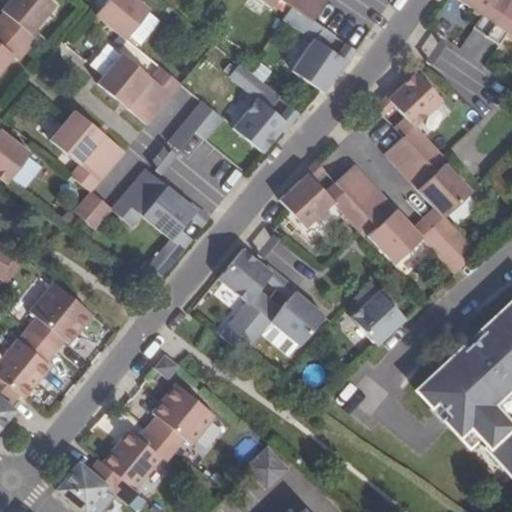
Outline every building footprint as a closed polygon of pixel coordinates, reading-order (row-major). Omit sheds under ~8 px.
[(0,16),(0,27),(27,50),(36,40),(30,36),(55,6),(47,0),(9,0),(0,11),(3,13),(0,16)] [(107,0),(95,16),(124,40),(149,10),(136,0),(107,0)] [(301,14),(311,0),(257,0),(271,9),(276,0),(281,0),(291,7),(301,14)] [(325,0),(311,0),(301,14),(312,21),(326,0),(325,0)] [(473,28),(485,37),(511,0),(457,0),(481,16),(473,28)] [(511,0),(485,37),(498,46),(507,34),(511,37),(511,0)] [(327,49),(335,37),(312,21),(301,14),(291,7),(284,19),(313,40),(291,71),(316,89),(323,93),(345,62),(327,49)] [(0,72),(14,56),(19,60),(27,50),(0,27),(0,72)] [(96,84),(147,126),(163,105),(143,88),(151,79),(121,54),(103,76),(96,84)] [(232,129),(262,153),(287,124),(269,109),(278,98),(279,98),(247,72),(241,67),(231,78),(257,99),(232,129)] [(143,88),(163,105),(180,85),(159,69),(151,79),(143,88)] [(420,157),(430,167),(442,157),(414,126),(441,102),(415,73),(387,100),(404,119),(393,129),(402,138),(402,137),(420,157)] [(184,123),(194,132),(204,141),(222,119),(201,102),(184,123)] [(87,156),(107,173),(124,153),(74,111),(68,119),(50,141),(79,166),(87,156)] [(167,143),(178,151),(194,132),(184,123),(167,143)] [(0,179),(6,184),(29,153),(0,128),(0,179)] [(383,155),(401,174),(420,157),(402,137),(402,138),(383,155)] [(79,166),(71,176),(91,193),(107,173),(87,156),(79,166)] [(401,174),(411,185),(430,167),(420,157),(401,174)] [(423,218),(465,264),(476,253),(443,218),(470,192),(444,164),(416,190),(433,208),(423,218)] [(335,183),(343,193),(362,175),(353,166),(335,183)] [(128,190),(149,207),(165,187),(156,178),(145,170),(128,190)] [(325,193),(307,174),(278,201),(289,211),(305,229),(332,203),(359,233),(371,222),(361,212),(343,193),(335,183),(325,193)] [(343,193),(361,212),(380,194),(362,175),(343,193)] [(139,277),(153,287),(191,240),(180,230),(195,211),(165,187),(149,207),(141,217),(169,240),(139,277)] [(111,211),(132,228),(141,217),(149,207),(128,190),(112,210),(111,211)] [(91,193),(91,194),(74,214),(95,231),(111,211),(112,210),(91,193)] [(361,212),(371,222),(390,205),(380,194),(361,212)] [(367,236),(393,264),(420,239),(453,274),(465,264),(423,218),(412,228),(395,210),(367,236)] [(0,247),(0,275),(15,254),(1,245),(0,247)] [(231,346),(268,300),(257,291),(271,274),(253,259),(241,249),(217,279),(246,303),(218,336),(231,346)] [(64,341),(68,345),(91,316),(80,306),(52,283),(28,312),(35,318),(64,341)] [(365,288),(373,296),(378,291),(371,283),(365,288)] [(365,288),(355,298),(362,306),(350,318),(376,346),(404,320),(378,291),(373,296),(365,288)] [(270,322),(299,347),(323,317),(294,292),(280,309),(268,300),(231,346),(244,355),(270,322)] [(485,449),(509,474),(511,471),(511,301),(478,333),(480,336),(466,350),(463,346),(415,391),(469,449),(480,439),(487,447),(485,449)] [(54,352),(64,341),(35,318),(26,329),(54,352)] [(45,363),(54,352),(26,329),(16,340),(45,363)] [(0,380),(18,396),(23,399),(50,367),(45,363),(16,340),(0,360),(0,380)] [(154,369),(166,379),(176,367),(164,357),(154,369)] [(9,407),(18,396),(0,380),(0,427),(9,417),(14,411),(9,407)] [(181,438),(185,441),(208,412),(197,403),(169,380),(145,408),(149,412),(152,414),(177,434),(181,438)] [(140,423),(167,445),(177,434),(152,414),(149,412),(140,423)] [(155,454),(158,456),(167,445),(140,423),(131,434),(151,450),(155,454)] [(124,482),(128,486),(155,454),(151,450),(131,434),(122,427),(95,459),(124,482)] [(245,468),(265,490),(287,470),(267,448),(245,468)] [(55,490),(81,511),(84,511),(105,487),(122,501),(132,489),(128,486),(124,482),(95,459),(91,455),(82,467),(77,463),(55,490)]
